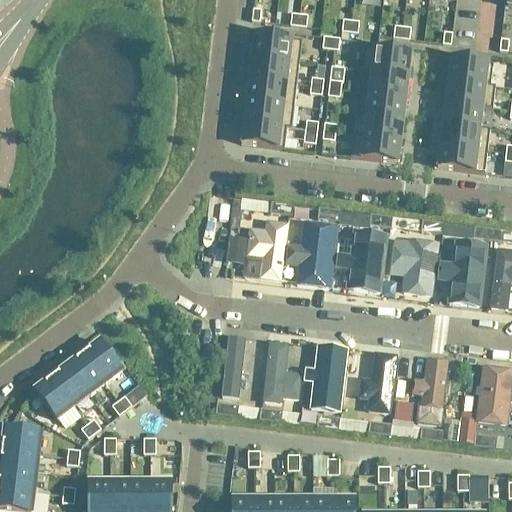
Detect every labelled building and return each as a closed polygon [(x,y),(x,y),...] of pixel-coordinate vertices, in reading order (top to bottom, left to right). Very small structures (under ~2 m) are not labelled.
[(252,11),(251,23),(259,24),(261,13),(252,11)] [(298,29),(299,17),(291,16),(290,28),(298,29)] [(299,17),(298,29),(306,30),(307,18),(299,17)] [(343,22),(341,34),(349,35),(351,23),(343,22)] [(357,36),(359,24),(351,23),(349,35),(357,36)] [(394,29),(393,41),(401,42),(402,30),(394,29)] [(409,43),(410,31),(402,30),(401,42),(409,43)] [(450,35),(444,35),(442,47),(450,47),(451,42),(452,36),(450,35)] [(299,65),(301,43),(254,37),(251,59),(299,65)] [(331,40),(323,39),(322,51),(330,52),(331,40)] [(330,52),(338,53),(339,41),(331,40),(330,52)] [(508,42),(500,41),(499,53),(507,54),(508,42)] [(363,51),(361,73),(370,75),(370,73),(408,78),(411,56),(363,51)] [(299,65),(251,59),(249,81),(296,87),(299,65)] [(493,66),(450,61),(447,83),(490,88),(493,66)] [(370,73),(370,75),(368,94),(367,95),(406,100),(408,78),(370,73)] [(323,82),(311,80),(310,88),(322,90),(323,82)] [(296,87),(249,81),(246,103),(293,108),(296,87)] [(341,84),(329,82),(328,90),(340,92),(341,84)] [(483,111),(492,112),(495,88),(490,88),(447,83),(445,105),(483,109),(483,111)] [(309,96),(321,98),(322,90),(310,88),(309,96)] [(327,98),(339,100),(340,92),(328,90),(327,98)] [(363,95),(360,117),(365,118),(365,117),(403,122),(406,100),(367,95),(368,94),(363,94),(363,95)] [(286,130),(291,131),(293,108),(246,103),(243,125),(286,130)] [(480,130),(483,111),(483,109),(445,105),(442,126),(480,131),(480,130)] [(365,117),(365,118),(363,137),(363,139),(400,144),(403,122),(365,117)] [(318,125),(306,123),(305,131),(317,133),(318,125)] [(241,146),(283,152),(286,130),(243,125),(241,146)] [(335,135),(336,127),(324,126),(323,133),(335,135)] [(480,131),(442,126),(439,148),(487,154),(490,131),(480,130),(480,131)] [(304,139),(316,141),(317,133),(305,131),(304,139)] [(323,133),(322,141),(334,143),(335,135),(323,133)] [(363,139),(363,137),(353,136),(353,138),(350,160),(398,165),(400,144),(363,139)] [(437,170),(484,176),(484,173),(487,154),(439,148),(437,170)] [(291,219),(293,207),(271,204),(269,216),(291,219)] [(339,224),(340,213),(318,210),(317,222),(339,224)] [(390,231),(392,219),(370,216),(369,228),(390,231)] [(442,237),(444,225),(422,223),(420,234),(442,237)] [(472,241),(493,243),(495,232),(474,229),(472,241)] [(266,240),(249,238),(246,268),(261,269),(259,291),(284,293),(289,233),(267,230),(266,240)] [(511,233),(495,232),(493,243),(494,243),(511,245),(511,233)] [(334,296),(336,234),(299,233),(298,269),(301,269),(300,295),(334,296)] [(392,286),(402,286),(402,307),(435,307),(436,252),(393,251),(392,286)] [(466,251),(464,264),(451,262),(450,271),(441,270),(439,288),(451,290),(449,306),(479,310),(487,254),(466,251)] [(511,258),(500,258),(499,317),(511,317),(511,258)] [(82,357),(104,387),(122,374),(100,344),(82,357)] [(67,369),(89,398),(104,387),(82,357),(67,369)] [(325,405),(341,406),(342,359),(326,359),(325,405)] [(392,424),(398,364),(375,362),(372,390),(370,390),(367,422),(392,424)] [(52,380),(74,410),(89,398),(67,369),(52,380)] [(511,378),(482,374),(474,429),(511,434),(511,378)] [(34,393),(57,423),(74,410),(52,380),(34,393)] [(396,391),(394,409),(404,409),(405,392),(396,391)] [(409,412),(424,413),(425,391),(409,391),(409,412)] [(37,398),(28,403),(34,412),(42,406),(37,398)] [(118,404),(125,414),(131,409),(124,399),(118,404)] [(111,409),(118,419),(125,414),(118,404),(111,409)] [(237,418),(238,408),(217,405),(216,405),(215,417),(237,420),(237,418)] [(281,423),(282,414),(282,413),(260,411),(259,421),(259,422),(281,425),(281,424),(281,423)] [(338,430),(339,420),(318,418),(316,428),(316,429),(338,432),(338,431),(338,430)] [(87,427),(94,437),(101,432),(93,423),(87,427)] [(390,436),(391,427),(391,426),(369,424),(368,434),(368,436),(390,438),(390,437),(390,436)] [(88,442),(94,437),(87,427),(81,432),(88,442)] [(441,443),(443,433),(442,433),(421,430),(419,440),(419,441),(419,442),(441,445),(441,443)] [(2,452),(38,457),(41,435),(4,431),(2,452)] [(495,451),(496,439),(475,437),(474,437),(473,447),(473,448),(495,451)] [(103,449),(115,449),(115,441),(103,441),(103,449)] [(143,449),(155,449),(155,441),(143,441),(143,449)] [(115,449),(103,449),(103,457),(115,457),(115,449)] [(155,449),(143,449),(143,458),(155,458),(155,449)] [(0,465),(0,471),(36,476),(38,457),(2,452),(0,465)] [(67,460),(79,461),(80,454),(68,452),(67,460)] [(247,454),(247,462),(259,462),(259,454),(247,454)] [(287,466),(299,466),(299,458),(287,458),(287,466)] [(78,470),(79,461),(67,460),(66,468),(78,470)] [(259,462),(247,462),(247,470),(259,470),(259,462)] [(339,470),(327,470),(327,478),(339,478),(339,470)] [(378,470),(378,478),(390,478),(390,470),(378,470)] [(0,490),(33,495),(36,476),(0,471),(0,490)] [(417,474),(417,482),(429,482),(429,474),(417,474)] [(378,478),(378,486),(384,486),(390,486),(390,478),(378,478)] [(457,478),(457,486),(469,486),(469,478),(457,478)] [(417,482),(417,490),(423,490),(429,490),(429,482),(417,482)] [(88,485),(88,511),(109,511),(110,485),(88,485)] [(110,485),(109,511),(129,511),(130,485),(110,485)] [(130,485),(129,511),(149,511),(149,485),(130,485)] [(149,485),(149,511),(170,511),(171,485),(149,485)] [(457,486),(457,494),(463,494),(469,494),(469,486),(457,486)] [(0,511),(31,511),(33,495),(0,490),(0,511)] [(63,490),(62,498),(74,500),(75,492),(63,490)] [(416,493),(407,493),(407,507),(417,507),(416,493)] [(74,500),(62,498),(61,506),(73,507),(74,500)] [(253,511),(253,502),(232,502),(231,511),(253,511)] [(273,511),(274,502),(253,502),(253,511),(273,511)] [(273,511),(292,511),(293,502),(274,502),(273,511)] [(312,511),(312,502),(293,502),(292,511),(312,511)] [(312,502),(312,511),(332,511),(333,502),(312,502)] [(353,511),(354,502),(333,502),(332,511),(353,511)]
